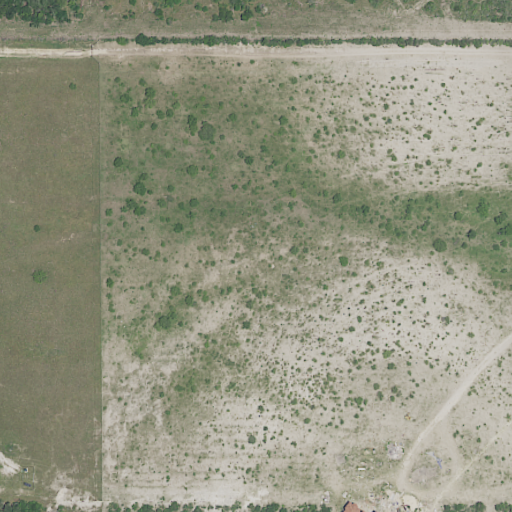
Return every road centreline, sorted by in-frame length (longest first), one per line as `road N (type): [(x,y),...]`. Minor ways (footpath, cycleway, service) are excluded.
road 1 (track): [(0,45),(511,54)]
road 2 (track): [(511,334),(412,450)]
